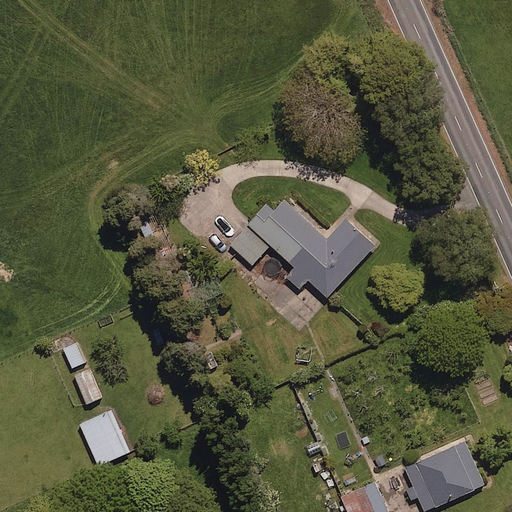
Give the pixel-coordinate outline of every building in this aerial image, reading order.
[(328,233),(287,195),(275,208),(268,201),(231,242),(253,262),(273,241),(297,264),(287,274),(300,286),(310,276),(329,294),(376,242),(346,214),(328,233)] [(87,360),(77,341),(65,347),(74,366),(87,360)] [(103,395),(90,366),(76,372),(88,401),(103,395)] [(131,448),(113,408),(82,421),(101,462),(131,448)] [(466,437),(406,465),(415,483),(407,487),(413,499),(420,495),(426,509),(486,481),(466,437)] [(389,511),(374,480),(343,494),(351,511),(389,511)]
